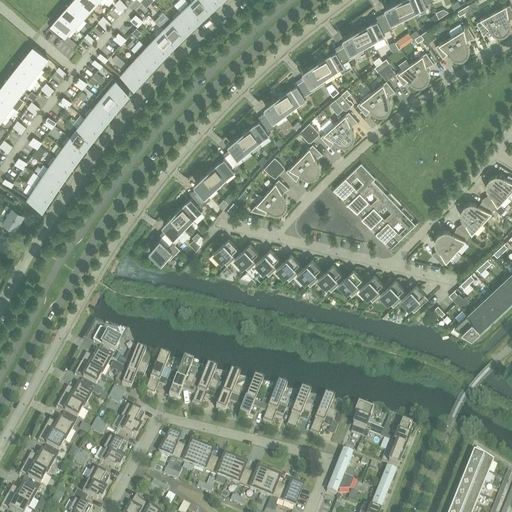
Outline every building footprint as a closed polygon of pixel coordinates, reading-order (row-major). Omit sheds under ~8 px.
[(80,0),(73,0),(69,6),(82,18),(90,9),(80,0)] [(80,0),(90,9),(93,6),(98,0),(80,0)] [(127,6),(120,0),(119,0),(117,2),(124,9),(127,6)] [(203,0),(193,0),(190,3),(201,16),(210,8),(203,0)] [(409,0),(397,0),(396,1),(403,17),(415,12),(409,0)] [(427,7),(426,4),(431,2),(430,0),(409,0),(415,12),(427,7)] [(386,5),(389,14),(383,17),(389,30),(395,27),(393,21),(403,17),(396,1),(386,5)] [(454,9),(461,6),(458,1),(451,4),(454,9)] [(115,4),(122,11),(124,9),(117,2),(115,4)] [(511,5),(510,2),(494,11),(505,33),(507,32),(507,31),(509,30),(509,29),(509,28),(510,27),(510,26),(510,25),(511,24),(510,23),(510,22),(509,17),(511,15),(511,5)] [(190,3),(181,12),(193,24),(201,16),(190,3)] [(463,8),(466,12),(472,8),(470,4),(463,8)] [(69,6),(60,15),(74,27),(82,18),(69,6)] [(466,12),(463,8),(457,12),(460,16),(466,12)] [(489,27),(493,31),(494,32),(495,32),(496,33),(497,34),(499,34),(500,34),(502,34),(504,33),(505,33),(494,11),(477,20),(484,33),(489,27)] [(181,12),(172,20),(184,32),(193,24),(181,12)] [(143,21),(136,14),(134,17),(140,24),(143,21)] [(432,23),(438,19),(435,14),(429,18),(432,23)] [(49,28),(51,29),(62,39),(73,26),(74,27),(60,15),(49,28)] [(111,23),(104,16),(101,19),(108,26),(111,23)] [(131,20),(138,26),(140,24),(134,17),(131,20)] [(176,41),(184,32),(172,20),(169,17),(163,23),(164,25),(162,27),(176,41)] [(385,35),(383,33),(389,30),(383,17),(365,25),(373,41),(385,35)] [(99,22),(106,28),(108,26),(101,19),(99,22)] [(365,25),(354,31),(362,47),(373,41),(365,25)] [(468,26),(451,36),(464,57),(466,55),(467,54),(468,53),(468,52),(469,51),(469,50),(469,49),(469,48),(469,47),(469,46),(467,40),(475,38),(468,26)] [(167,50),(176,41),(162,27),(156,33),(158,35),(155,38),(167,50)] [(421,34),(424,39),(427,43),(436,38),(433,34),(435,32),(433,29),(430,30),(430,29),(428,30),(427,30),(421,34)] [(414,39),(420,35),(417,30),(410,34),(414,39)] [(354,57),(352,52),(362,47),(354,31),(344,36),(348,44),(341,48),(348,60),(354,57)] [(126,39),(119,33),(116,35),(123,42),(126,39)] [(88,34),(85,37),(93,43),(95,40),(88,34)] [(424,39),(421,34),(420,35),(414,39),(415,38),(418,43),(424,39)] [(114,38),(121,44),(123,42),(116,35),(114,38)] [(448,52),(452,55),(453,56),(454,57),(456,58),(457,58),(459,58),(461,58),(463,57),(464,57),(451,36),(435,46),(443,58),(448,52)] [(68,43),(73,47),(78,42),(74,38),(68,43)] [(155,38),(147,47),(159,58),(167,50),(155,38)] [(48,58),(34,46),(26,56),(40,68),(48,58)] [(147,47),(138,56),(151,67),(159,58),(147,47)] [(344,66),(343,63),(348,60),(341,48),(332,53),(324,57),(333,73),(344,66)] [(429,72),(429,71),(427,66),(435,64),(426,52),(411,63),(425,83),(426,82),(428,80),(428,79),(429,78),(429,77),(429,76),(429,75),(429,74),(429,73),(429,72)] [(101,53),(98,56),(105,62),(108,59),(101,53)] [(26,56),(18,66),(33,77),(40,68),(26,56)] [(138,56),(130,65),(143,76),(151,67),(138,56)] [(376,65),(380,62),(383,61),(379,56),(373,61),(376,65)] [(324,57),(313,63),(322,79),(333,73),(324,57)] [(383,61),(380,62),(384,67),(390,63),(386,58),(383,61)] [(95,59),(93,62),(100,68),(102,66),(95,59)] [(386,81),(387,80),(391,76),(384,67),(380,62),(376,65),(377,66),(375,67),(378,71),(383,76),(386,81)] [(315,90),(312,84),(322,79),(313,63),(303,69),(308,77),(302,81),(310,93),(315,90)] [(409,79),(412,82),(414,83),(415,84),(416,84),(417,84),(419,85),(421,84),(422,84),(423,84),(425,83),(411,63),(395,74),(404,86),(409,79)] [(122,74),(135,85),(143,76),(130,65),(122,74)] [(18,66),(11,75),(25,86),(33,77),(18,66)] [(59,67),(57,70),(64,76),(67,73),(59,67)] [(11,75),(3,85),(18,96),(21,92),(25,86),(11,75)] [(87,84),(80,77),(77,80),(85,86),(87,84)] [(75,83),(82,89),(85,86),(77,80),(75,83)] [(116,80),(108,90),(121,101),(129,91),(116,80)] [(388,94),(396,92),(387,80),(386,81),(372,92),(387,111),(388,110),(389,110),(389,109),(390,108),(391,106),(391,105),(391,104),(391,102),(391,101),(390,99),(388,94)] [(306,99),(304,96),(310,93),(302,81),(292,87),(285,91),(295,106),(306,99)] [(54,89),(46,83),(44,86),(52,92),(54,89)] [(71,83),(67,87),(75,94),(79,90),(71,83)] [(1,88),(0,89),(0,97),(11,106),(18,96),(3,85),(1,88)] [(42,89),(49,95),(52,92),(44,86),(42,89)] [(336,87),(330,92),(333,96),(339,92),(336,87)] [(345,98),(351,93),(347,89),(342,94),(345,98)] [(108,90),(101,99),(114,110),(121,101),(108,90)] [(88,95),(82,91),(78,96),(84,101),(88,95)] [(285,91),(275,98),(284,113),(295,106),(285,91)] [(371,109),(375,111),(376,112),(377,113),(379,113),(380,113),(382,113),(384,113),(385,113),(386,112),(387,111),(372,92),(357,104),(366,115),(371,109)] [(345,98),(342,94),(329,104),(330,105),(340,105),(344,109),(347,109),(352,105),(345,98)] [(0,112),(4,115),(11,106),(0,97),(0,112)] [(71,103),(64,97),(62,100),(69,106),(71,103)] [(278,124),(275,119),(284,113),(275,98),(265,104),(270,112),(264,116),(273,128),(278,124)] [(101,99),(93,109),(106,119),(114,110),(101,99)] [(59,102),(67,108),(69,106),(62,100),(59,102)] [(40,108),(32,102),(30,105),(38,110),(40,108)] [(28,107),(35,113),(38,110),(30,105),(28,107)] [(93,109),(85,118),(99,129),(106,119),(93,109)] [(349,111),(335,124),(351,142),(352,141),(352,140),(353,140),(354,138),(354,137),(354,136),(354,135),(355,135),(355,134),(354,133),(354,132),(354,131),(354,130),(351,125),(359,122),(349,111)] [(269,134),(268,132),(273,128),(264,116),(248,128),(259,142),(269,134)] [(48,117),(46,120),(54,125),(56,122),(48,117)] [(85,118),(78,128),(91,138),(99,129),(85,118)] [(44,122),(52,128),(54,125),(46,120),(44,122)] [(26,126),(18,121),(16,124),(24,129),(26,126)] [(298,121),(293,126),(297,130),(302,125),(298,121)] [(305,127),(315,138),(319,134),(319,132),(310,122),(305,127)] [(22,132),(24,129),(16,124),(14,127),(22,132)] [(335,140),(339,143),(340,143),(342,144),(344,144),(345,144),(346,144),(347,144),(348,144),(350,143),(351,142),(335,124),(321,136),(330,147),(335,140)] [(315,138),(305,127),(299,132),(309,142),(311,142),(315,138)] [(78,128),(70,138),(84,148),(91,138),(78,128)] [(248,128),(238,135),(248,149),(259,142),(248,128)] [(238,165),(243,161),(239,156),(248,149),(238,135),(229,142),(234,149),(229,153),(238,165)] [(34,137),(32,140),(39,145),(41,142),(34,137)] [(77,157),(84,148),(70,138),(63,147),(77,157)] [(12,146),(4,140),(2,143),(10,149),(12,146)] [(32,140),(30,143),(37,148),(39,145),(32,140)] [(8,151),(10,149),(2,143),(0,146),(8,151)] [(319,163),(318,162),(316,158),(323,154),(313,144),(300,157),(317,174),(318,173),(318,172),(319,171),(320,170),(320,169),(320,168),(320,167),(320,166),(320,165),(319,164),(319,163)] [(63,147),(56,157),(70,167),(77,157),(63,147)] [(235,171),(236,173),(241,169),(238,165),(229,153),(213,166),(225,180),(235,171)] [(263,156),(258,162),(262,166),(267,160),(263,156)] [(269,162),(280,172),(285,167),(280,161),(275,156),(269,162)] [(56,157),(49,167),(63,177),(70,167),(56,157)] [(300,174),(304,176),(305,176),(306,177),(308,177),(309,177),(310,177),(312,177),(314,176),(315,176),(315,175),(316,175),(317,174),(300,157),(286,171),(296,181),(300,174)] [(19,158),(17,161),(25,166),(27,163),(19,158)] [(15,163),(23,169),(25,166),(17,161),(15,163)] [(280,172),(269,162),(264,168),(270,173),(276,177),(280,172)] [(373,180),(376,178),(362,163),(334,189),(343,197),(344,197),(351,190),(356,196),(373,180)] [(213,166),(204,174),(215,188),(225,180),(213,166)] [(49,167),(42,177),(56,187),(63,177),(49,167)] [(195,181),(201,188),(195,193),(205,204),(210,199),(206,195),(215,188),(204,174),(195,181)] [(508,195),(511,190),(511,176),(508,174),(507,178),(501,176),(501,175),(499,175),(498,175),(497,175),(495,175),(494,176),(493,176),(491,177),(491,178),(490,178),(508,195)] [(42,177),(35,187),(50,197),(56,187),(42,177)] [(286,197),(283,192),(290,188),(279,178),(266,193),(284,209),(285,208),(286,207),(286,206),(287,205),(287,204),(287,203),(287,202),(287,201),(287,200),(286,199),(286,198),(286,197)] [(505,208),(500,204),(508,195),(490,178),(489,179),(488,180),(488,181),(488,182),(487,183),(487,184),(487,186),(487,187),(487,188),(488,188),(488,189),(488,190),(490,193),(483,198),(494,208),(500,214),(505,208)] [(3,182),(11,187),(13,184),(5,179),(3,182)] [(388,195),(373,180),(356,196),(349,203),(348,204),(357,212),(365,205),(370,211),(388,195)] [(43,207),(50,197),(35,187),(29,198),(43,207)] [(203,210),(200,208),(205,204),(195,193),(181,206),(193,219),(203,210)] [(250,210),(265,214),(268,209),(272,211),(274,212),(275,212),(276,212),(277,212),(278,212),(279,212),(280,212),(281,211),(282,211),(284,209),(266,193),(250,210)] [(229,203),(234,197),(229,194),(225,200),(229,203)] [(385,226),(402,209),(388,195),(370,211),(362,218),(371,227),(379,220),(384,225),(385,226)] [(479,205),(477,204),(476,204),(475,203),(473,203),(471,203),(469,203),(468,204),(466,204),(465,206),(464,206),(482,223),(492,212),(492,211),(494,208),(483,198),(479,205)] [(228,210),(234,211),(238,206),(234,202),(228,210)] [(4,222),(15,229),(24,214),(6,204),(0,214),(0,215),(6,219),(4,222)] [(188,232),(184,228),(193,219),(181,206),(172,215),(188,232)] [(465,221),(457,226),(469,236),(472,233),(472,234),(482,223),(464,206),(464,207),(463,207),(463,208),(462,209),(462,210),(462,211),(461,212),(461,213),(461,214),(462,215),(462,216),(462,217),(463,218),(465,221)] [(416,224),(415,224),(402,209),(385,226),(384,225),(376,233),(385,241),(393,234),(398,240),(399,241),(416,224)] [(175,244),(179,240),(188,232),(172,215),(163,222),(169,229),(164,234),(175,244)] [(469,236),(457,226),(454,233),(450,231),(449,231),(448,231),(447,231),(446,231),(445,231),(444,231),(442,231),(441,232),(440,233),(438,234),(456,250),(467,239),(466,239),(469,236)] [(150,249),(163,261),(168,256),(171,259),(180,249),(175,244),(164,234),(150,249)] [(446,262),(456,250),(438,234),(438,235),(437,235),(437,236),(437,237),(436,238),(436,239),(436,240),(436,241),(436,242),(436,243),(436,244),(437,245),(437,246),(439,249),(432,253),(443,264),(446,261),(446,262)] [(201,245),(205,239),(201,235),(196,242),(201,245)] [(237,247),(234,243),(229,238),(214,252),(222,260),(227,265),(235,257),(241,252),(241,251),(237,247)] [(243,266),(248,270),(256,263),(256,262),(262,257),(258,252),(250,243),(241,251),(241,252),(235,257),(243,266)] [(508,247),(504,244),(499,248),(503,252),(508,247)] [(269,275),(277,268),(283,262),(282,262),(278,258),(279,257),(271,248),(262,257),(256,262),(256,263),(264,271),(269,275)] [(494,253),(497,257),(503,252),(499,248),(494,253)] [(285,276),(289,281),(298,273),(297,273),(303,267),(299,263),(300,262),(291,253),(282,262),(283,262),(277,268),(285,276)] [(306,281),(310,286),(318,278),(324,272),(320,268),(321,267),(312,258),(303,267),(297,273),(298,273),(306,281)] [(491,263),(487,259),(482,264),(486,268),(491,263)] [(341,272),(338,269),(333,263),(324,272),(318,278),(326,286),(327,286),(331,291),(339,283),(345,277),(341,273),(341,272)] [(477,269),(481,273),(486,268),(482,264),(477,269)] [(352,296),(360,288),(366,283),(366,282),(362,278),(354,269),(345,277),(339,283),(347,292),(347,291),(352,296)] [(373,301),(381,294),(381,293),(387,288),(386,288),(382,283),(383,283),(375,274),(366,282),(366,283),(360,288),(368,297),(373,301)] [(474,279),(471,275),(465,280),(469,284),(474,279)] [(511,278),(508,275),(500,283),(511,295),(511,278)] [(393,306),(402,299),(401,298),(407,293),(403,288),(404,288),(395,279),(386,288),(387,288),(381,293),(381,294),(389,302),(393,306)] [(460,284),(461,285),(464,288),(469,284),(465,280),(460,284)] [(511,295),(500,283),(491,291),(505,306),(511,299),(511,295)] [(414,312),(422,304),(429,298),(424,294),(425,293),(416,284),(407,293),(401,298),(402,299),(410,307),(414,312)] [(449,295),(453,299),(463,310),(465,308),(459,301),(463,298),(459,294),(458,294),(454,290),(449,295)] [(491,291),(483,299),(497,314),(505,306),(491,291)] [(483,299),(474,307),(488,322),(497,314),(483,299)] [(445,313),(438,306),(435,309),(442,316),(445,313)] [(474,307),(466,315),(479,330),(488,322),(474,307)] [(472,336),(479,330),(466,315),(455,325),(472,336)] [(97,352),(97,353),(110,360),(114,353),(120,342),(113,338),(116,333),(99,328),(92,341),(103,347),(100,354),(97,352)] [(141,363),(145,352),(146,351),(136,347),(121,385),(130,389),(135,378),(142,381),(148,366),(141,363)] [(86,353),(80,364),(102,376),(110,360),(97,353),(94,358),(86,353)] [(160,378),(169,358),(169,357),(160,353),(145,391),(154,395),(158,384),(165,387),(167,381),(160,378)] [(118,359),(116,363),(127,369),(130,361),(120,356),(118,359)] [(183,359),(182,361),(168,397),(177,400),(182,390),(195,395),(200,382),(194,380),(195,378),(188,375),(193,363),(183,359)] [(127,369),(116,363),(113,362),(110,368),(112,369),(111,369),(117,373),(117,372),(124,376),(127,369)] [(78,385),(78,386),(92,393),(96,386),(95,386),(101,376),(102,376),(80,364),(74,375),(85,381),(81,387),(78,385)] [(207,365),(206,367),(200,382),(195,395),(192,403),(201,406),(205,395),(212,398),(218,383),(211,381),(216,369),(207,365)] [(230,371),(229,373),(215,408),(224,412),(229,401),(242,406),(247,394),(241,391),(242,389),(235,386),(240,374),(230,371)] [(255,402),(263,381),(263,380),(254,376),(247,394),(242,406),(239,414),(248,418),(252,407),(265,412),(277,382),(269,402),(263,400),(261,404),(255,402)] [(282,398),(286,387),(287,386),(277,382),(265,412),(262,420),(271,424),(276,413),(283,416),(289,401),(282,398)] [(67,387),(61,397),(83,409),(92,393),(78,386),(75,391),(67,387)] [(114,387),(111,392),(122,398),(125,393),(114,387)] [(301,388),(300,391),(286,426),(295,430),(299,419),(306,422),(312,407),(305,404),(310,392),(301,388)] [(101,392),(99,397),(104,400),(107,395),(101,392)] [(108,398),(119,404),(122,398),(111,392),(108,398)] [(324,394),(324,396),(309,432),(318,436),(323,425),(330,427),(336,413),(329,410),(334,398),(324,394)] [(60,419),(73,427),(74,426),(73,426),(77,419),(82,409),(83,410),(83,409),(61,397),(55,408),(66,414),(63,420),(60,419)] [(351,432),(362,437),(364,431),(373,411),(363,407),(359,417),(357,416),(352,426),(353,427),(351,432)] [(127,408),(121,418),(140,429),(138,428),(144,418),(139,415),(140,414),(132,410),(127,408)] [(93,424),(104,430),(107,424),(97,418),(93,424)] [(123,420),(117,430),(131,438),(133,436),(136,437),(140,429),(121,418),(121,419),(123,420)] [(49,420),(43,430),(65,442),(73,427),(60,419),(57,424),(49,420)] [(402,422),(393,442),(406,447),(410,437),(407,436),(411,426),(402,422)] [(104,430),(93,424),(90,429),(101,435),(104,430)] [(41,452),(55,460),(55,459),(59,452),(58,452),(64,442),(64,443),(65,442),(43,430),(37,441),(48,447),(44,454),(41,452)] [(87,434),(81,431),(78,436),(84,439),(87,434)] [(161,454),(177,460),(183,445),(177,443),(179,438),(169,433),(161,454)] [(109,439),(103,450),(123,461),(123,460),(121,459),(127,449),(122,446),(115,441),(114,442),(109,439)] [(389,440),(385,451),(402,457),(406,447),(393,442),(389,440)] [(177,460),(193,467),(202,446),(191,442),(188,448),(183,445),(177,460)] [(193,467),(210,474),(216,459),(211,457),(213,451),(202,446),(193,467)] [(494,460),(477,449),(472,462),(490,469),(494,460)] [(76,455),(87,461),(90,456),(79,450),(76,455)] [(105,451),(99,462),(114,470),(115,467),(118,469),(123,461),(103,450),(105,451)] [(347,468),(352,455),(342,451),(334,471),(351,478),(353,471),(347,468)] [(385,451),(381,461),(397,468),(402,457),(385,451)] [(30,453),(25,464),(46,476),(55,460),(41,452),(38,457),(30,453)] [(87,461),(76,455),(73,461),(84,467),(87,461)] [(210,474),(227,480),(235,460),(224,455),(222,461),(216,459),(210,474)] [(227,480),(244,487),(250,472),(244,470),(246,464),(235,460),(227,480)] [(472,462),(467,473),(486,480),(490,469),(472,462)] [(46,476),(25,464),(19,474),(29,480),(26,487),(23,485),(36,493),(37,493),(36,493),(40,486),(40,485),(45,476),(46,476)] [(386,468),(378,489),(387,493),(396,472),(386,468)] [(244,487),(260,494),(269,473),(257,469),(255,474),(250,472),(244,487)] [(92,470),(86,481),(105,492),(106,492),(104,491),(109,481),(104,478),(105,477),(97,473),(92,470)] [(326,492),(336,496),(338,490),(350,489),(354,479),(351,478),(334,471),(326,492)] [(260,494),(277,500),(283,486),(277,483),(280,478),(269,473),(260,494)] [(467,473),(463,484),(481,491),(486,480),(467,473)] [(101,500),(105,492),(86,481),(86,482),(88,483),(82,493),(77,490),(74,495),(85,501),(87,496),(96,501),(98,499),(101,500)] [(162,484),(155,481),(153,486),(159,489),(162,484)] [(289,488),(283,486),(277,500),(294,507),(302,487),(291,482),(289,488)] [(159,489),(166,493),(169,488),(162,484),(159,489)] [(463,484),(458,495),(477,502),(481,491),(463,484)] [(12,486),(6,497),(28,509),(36,493),(23,485),(20,491),(12,486)] [(378,489),(370,508),(370,509),(377,511),(379,511),(387,493),(378,489)] [(48,491),(45,497),(51,500),(54,494),(48,491)] [(87,509),(82,506),(85,501),(74,495),(72,498),(72,499),(71,500),(74,502),(68,511),(91,511),(87,509)] [(135,495),(134,496),(125,511),(146,511),(149,507),(138,499),(138,498),(135,495)] [(458,495),(454,506),(468,511),(473,511),(477,502),(458,495)] [(25,511),(27,509),(28,509),(6,497),(0,507),(8,511),(25,511)] [(493,509),(496,510),(501,499),(497,498),(493,509)] [(189,511),(191,506),(190,505),(184,502),(178,511),(186,511),(188,510),(189,511)]
